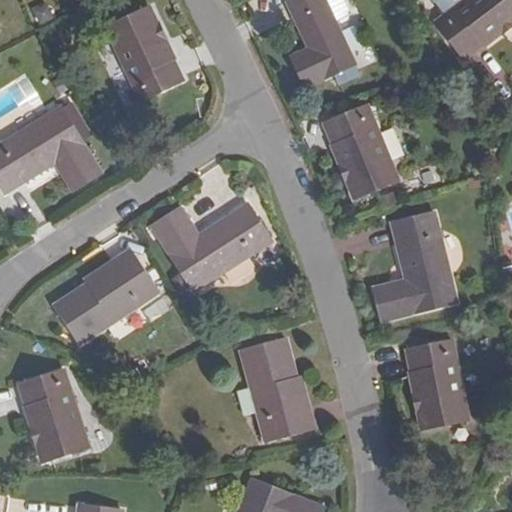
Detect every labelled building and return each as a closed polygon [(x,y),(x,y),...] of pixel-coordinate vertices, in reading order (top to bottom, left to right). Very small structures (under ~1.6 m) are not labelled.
[(358,63),(338,19),(329,0),(290,0),(312,46),(292,55),(306,86),(358,63)] [(329,0),(338,19),(350,14),(352,7),(348,0),(329,0)] [(511,25),(511,0),(463,0),(435,21),(465,62),(511,25)] [(105,28),(139,101),(184,80),(149,7),(105,28)] [(367,106),(321,125),(352,200),(398,181),(367,106)] [(0,144),(0,187),(4,195),(53,164),(70,192),(100,174),(59,108),(0,144)] [(181,234),(190,227),(179,209),(150,227),(193,293),(270,243),(246,206),(197,237),(188,244),(181,234)] [(433,214),(391,225),(404,281),(373,289),(381,322),(456,303),(433,214)] [(197,237),(190,227),(181,234),(188,244),(197,237)] [(131,256),(82,288),(86,294),(135,262),(131,256)] [(86,294),(82,288),(54,306),(79,344),(156,293),(135,262),(86,294)] [(265,442),(300,432),(285,375),(293,373),(284,341),(240,353),(265,442)] [(452,342),(404,351),(419,431),(467,422),(452,342)] [(63,372),(17,387),(41,462),(87,448),(63,372)] [(285,375),(300,432),(308,429),(293,373),(285,375)] [(321,511),(323,508),(252,480),(239,511),(321,511)]
